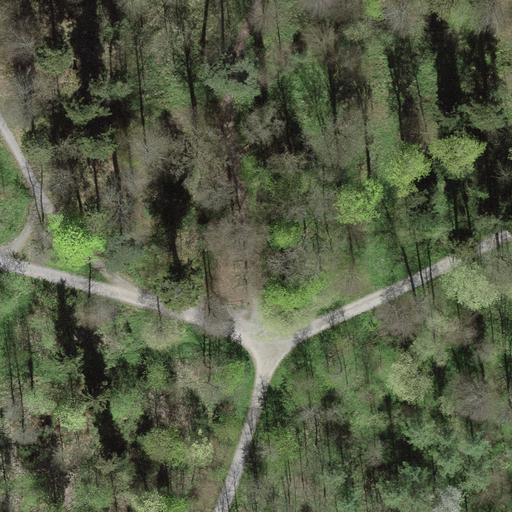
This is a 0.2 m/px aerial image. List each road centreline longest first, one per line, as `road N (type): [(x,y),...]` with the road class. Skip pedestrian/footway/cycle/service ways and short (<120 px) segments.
road 1 (track): [(272,343),(226,94),(259,0)]
road 2 (track): [(0,260),(272,343)]
road 3 (track): [(272,343),(511,229)]
road 4 (track): [(0,113),(36,182),(131,297)]
road 5 (track): [(219,511),(272,343)]
